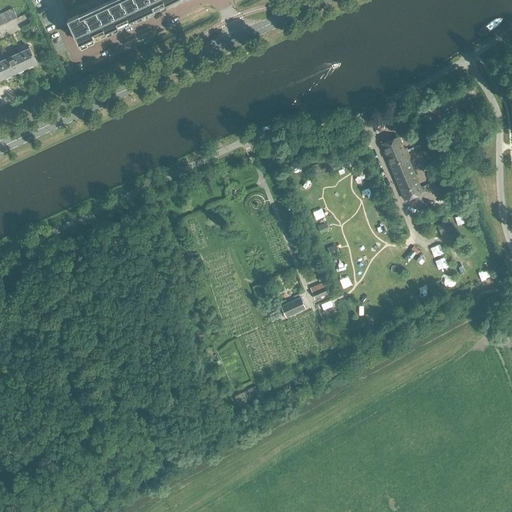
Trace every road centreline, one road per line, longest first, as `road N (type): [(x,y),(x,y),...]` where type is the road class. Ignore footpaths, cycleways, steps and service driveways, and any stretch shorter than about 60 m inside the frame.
road 1 (unclassified): [(466,58),(348,122),(260,133),(0,257)]
road 2 (secondary): [(0,147),(240,38)]
road 3 (residential): [(62,27),(81,56),(201,0)]
